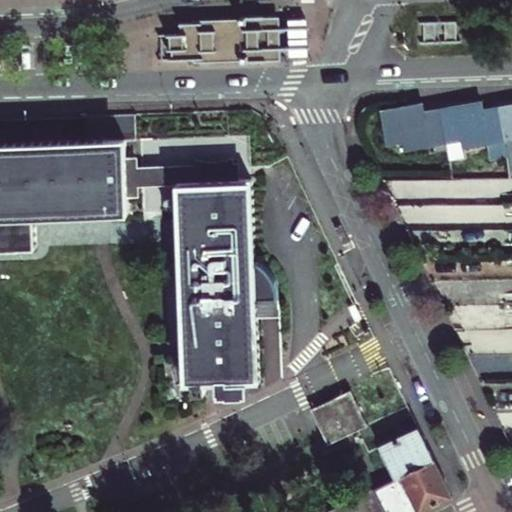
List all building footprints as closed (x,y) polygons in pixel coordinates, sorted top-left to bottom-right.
[(286,48),(292,48),(292,27),(286,27),(285,20),(285,15),(259,16),(250,16),(250,14),(199,16),(199,22),(180,23),(180,29),(180,33),(161,34),(162,60),(202,59),(202,65),(252,63),(252,62),(274,61),(274,60),(287,60),(287,55),(286,48)] [(459,21),(418,23),(419,43),(460,41),(459,21)] [(446,142),(447,149),(449,160),(465,157),(463,148),(488,143),(491,160),(508,157),(498,106),(483,109),(482,101),(439,108),(446,142)] [(428,145),(446,142),(439,108),(424,111),(423,103),(380,110),(386,144),(403,141),(404,149),(428,145)] [(511,103),(498,106),(508,157),(511,176),(511,103)] [(87,139),(0,142),(0,248),(36,247),(35,217),(129,213),(128,196),(126,156),(126,138),(137,138),(136,113),(86,115),(87,139)] [(447,149),(446,142),(428,145),(430,152),(447,149)] [(138,156),(126,156),(128,196),(140,195),(139,185),(179,184),(179,181),(240,179),(239,162),(235,162),(234,156),(229,158),(220,160),(211,160),(204,159),(196,158),(196,163),(138,166),(138,156)] [(179,181),(179,184),(186,385),(217,384),(248,383),(260,382),(258,308),(280,307),(280,302),(277,289),(272,276),(266,268),(260,261),(256,261),(253,178),(240,179),(179,181)] [(94,257),(0,283),(0,349),(18,414),(129,383),(94,257)] [(248,383),(217,384),(217,397),(248,397),(248,383)] [(311,409),(328,444),(368,426),(351,390),(311,409)] [(380,446),(396,478),(434,460),(427,446),(418,428),(380,446)] [(385,511),(419,511),(451,496),(442,477),(434,460),(396,478),(374,488),(385,511)] [(385,511),(374,488),(361,495),(369,511),(385,511)] [(369,511),(361,495),(349,501),(354,511),(369,511)] [(354,511),(349,501),(336,507),(338,511),(354,511)]
